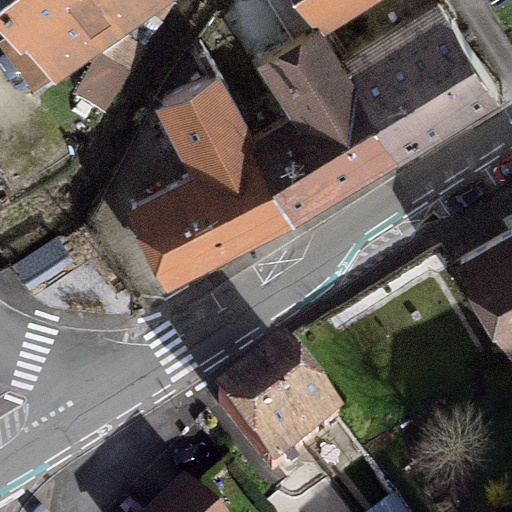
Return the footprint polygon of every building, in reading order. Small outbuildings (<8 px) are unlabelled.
[(90,35),(110,14),(95,5),(99,0),(0,0),(0,1),(9,13),(2,18),(9,27),(15,23),(18,26),(19,25),(22,29),(48,65),(51,70),(84,46),(95,39),(90,35)] [(168,0),(99,0),(95,5),(110,14),(120,20),(142,38),(161,10),(168,0)] [(272,0),(292,31),(319,17),(307,0),(272,0)] [(307,0),(319,17),(346,0),(307,0)] [(120,20),(110,14),(90,35),(95,39),(104,45),(127,61),(142,38),(120,20)] [(465,105),(496,86),(451,14),(421,32),(465,105)] [(319,17),(292,31),(262,50),(298,107),(252,134),(289,210),(396,147),(353,72),(343,57),(319,17)] [(393,48),(419,33),(407,21),(385,34),(393,48)] [(33,76),(48,65),(22,29),(7,39),(33,76)] [(353,72),(393,48),(385,34),(384,32),(343,57),(353,72)] [(393,48),(353,72),(396,147),(465,105),(421,32),(419,33),(393,48)] [(192,77),(214,65),(201,44),(199,45),(194,36),(182,46),(189,54),(182,62),(192,77)] [(127,61),(104,45),(79,84),(100,100),(127,61)] [(252,134),(214,65),(192,77),(161,93),(184,135),(201,165),(173,179),(156,189),(131,202),(166,273),(280,215),(289,210),(252,134)] [(184,135),(170,143),(159,149),(173,179),(201,165),(184,135)] [(131,202),(156,189),(150,176),(125,189),(131,202)] [(511,338),(511,224),(459,255),(508,341),(511,338)] [(14,259),(25,276),(65,249),(54,233),(14,259)] [(338,414),(284,348),(217,402),(271,468),(338,414)] [(344,497),(320,511),(413,511),(350,432),(316,458),(344,497)] [(205,511),(189,494),(169,511),(205,511)]
